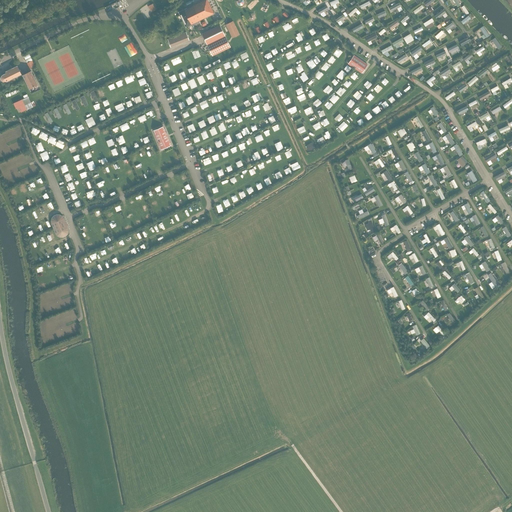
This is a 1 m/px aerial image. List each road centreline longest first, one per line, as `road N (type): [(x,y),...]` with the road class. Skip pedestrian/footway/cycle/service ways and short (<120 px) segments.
road 1 (tertiary): [(48,511),(0,324)]
road 2 (track): [(331,125),(311,133),(283,68),(335,39)]
road 3 (track): [(78,269),(204,210)]
